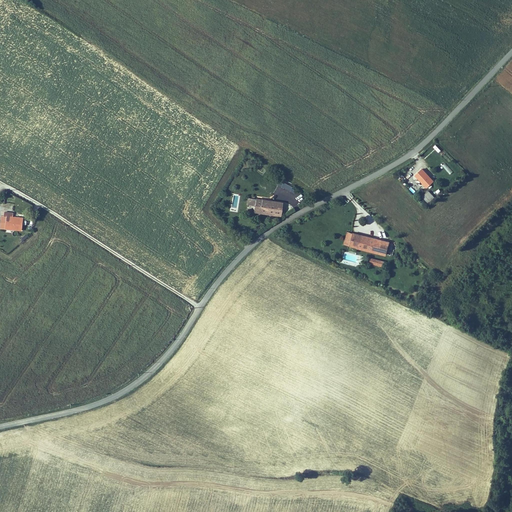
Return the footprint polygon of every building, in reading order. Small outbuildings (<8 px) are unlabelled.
[(423,168),(416,174),(426,186),(433,180),(423,168)] [(279,185),(293,192),(296,188),(281,181),(279,185)] [(428,203),(435,197),(429,190),(421,196),(428,203)] [(244,209),(252,210),(253,203),(254,196),(246,195),(244,209)] [(281,215),(283,201),(254,196),(253,203),(260,204),(259,211),(281,215)] [(3,215),(0,215),(0,219),(0,227),(21,230),(23,217),(13,216),(13,212),(4,211),(3,215)] [(345,244),(359,248),(362,234),(348,231),(345,244)] [(377,238),(362,234),(359,248),(374,252),(377,238)] [(377,238),(374,252),(386,255),(390,241),(377,238)] [(371,257),(369,263),(390,268),(391,264),(389,264),(390,261),(371,257)]
